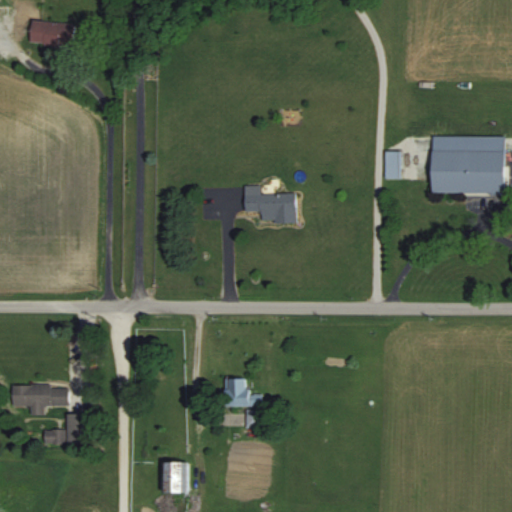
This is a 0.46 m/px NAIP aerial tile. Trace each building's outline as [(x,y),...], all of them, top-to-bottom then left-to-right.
[(75,22),(33,20),(32,42),(75,43),(75,22)] [(435,136),(434,193),(507,193),(507,136),(435,136)] [(401,151),(387,151),(387,178),(401,178),(401,151)] [(297,222),(297,192),(246,193),(246,211),(262,211),(262,222),(297,222)] [(227,405),(264,405),(264,394),(248,394),(248,377),(227,377),(227,405)] [(30,405),(30,415),(44,414),(44,405),(68,405),(68,385),(13,385),(13,405),(30,405)] [(91,413),(67,413),(67,442),(91,442),(91,413)] [(45,442),(63,442),(63,431),(45,431),(45,442)] [(190,462),(164,462),(164,493),(190,493),(190,462)]
